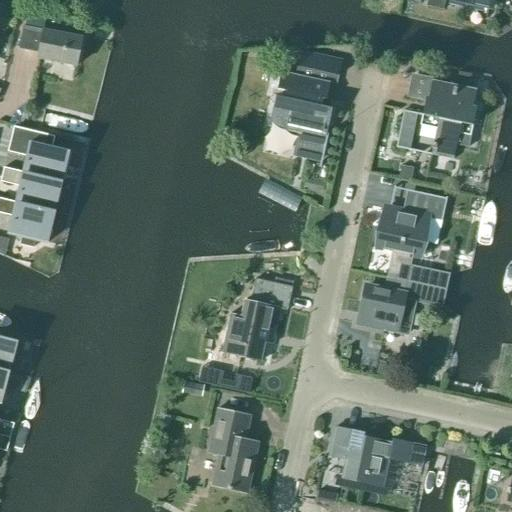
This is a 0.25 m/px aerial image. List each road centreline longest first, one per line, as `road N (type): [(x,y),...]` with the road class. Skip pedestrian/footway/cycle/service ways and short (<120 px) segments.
road 1 (residential): [(306,385),(372,74)]
road 2 (residential): [(511,426),(306,385)]
road 3 (residential): [(280,511),(306,385)]
